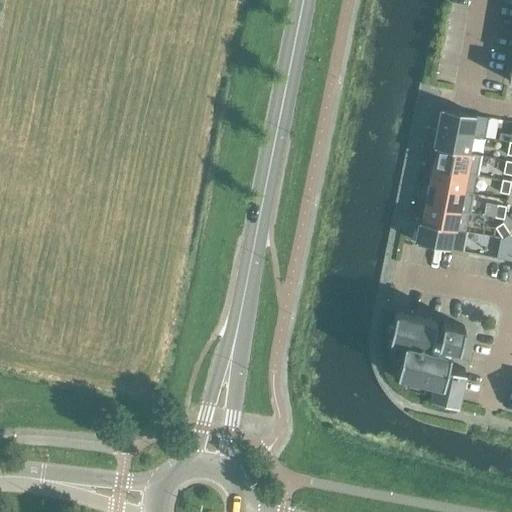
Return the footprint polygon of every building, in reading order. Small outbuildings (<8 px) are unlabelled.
[(441,108),(438,127),(472,134),(472,135),(484,137),(488,117),(441,108)] [(469,153),(472,135),(472,134),(438,127),(434,146),(469,153)] [(436,148),(433,166),(477,175),(481,155),(469,153),(434,146),(434,147),(436,148)] [(473,194),(473,193),(477,175),(433,166),(429,185),(473,194)] [(502,180),(500,192),(509,194),(511,181),(502,180)] [(429,185),(425,204),(470,213),(473,194),(429,185)] [(419,221),(419,223),(466,232),(470,213),(425,204),(422,222),(419,221)] [(495,218),(504,219),(506,206),(498,205),(495,218)] [(466,232),(419,223),(415,242),(462,251),(466,232)] [(510,234),(503,223),(496,228),(503,238),(510,234)] [(440,333),(434,331),(436,321),(395,311),(389,339),(404,342),(397,372),(433,380),(430,395),(457,401),(465,368),(446,364),(451,345),(459,347),(464,326),(443,320),(440,333)]
